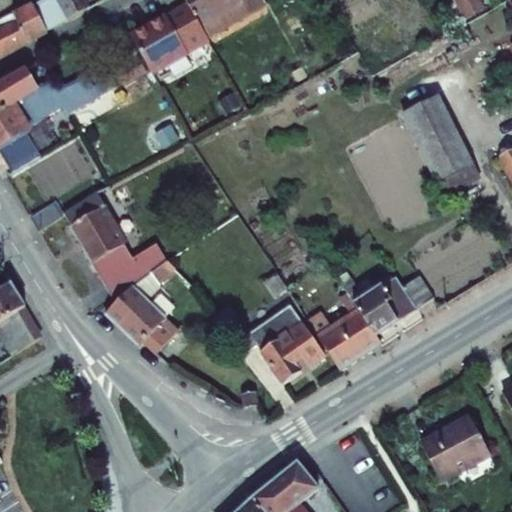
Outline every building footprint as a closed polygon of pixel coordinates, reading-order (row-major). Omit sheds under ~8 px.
[(45,0),(36,0),(22,8),(32,26),(53,14),(45,0)] [(45,0),(53,14),(73,3),(71,0),(45,0)] [(185,0),(170,0),(124,23),(144,61),(202,30),(194,16),(185,0)] [(185,0),(194,16),(225,0),(185,0)] [(0,43),(32,26),(22,8),(0,20),(0,43)] [(511,34),(503,39),(511,56),(511,34)] [(114,83),(106,61),(87,72),(97,92),(114,83)] [(0,102),(32,86),(20,66),(0,76),(0,102)] [(32,86),(0,102),(0,157),(6,168),(35,151),(22,128),(26,126),(24,121),(60,102),(65,110),(97,92),(87,72),(56,90),(48,77),(32,86)] [(438,82),(400,102),(443,182),(480,163),(438,82)] [(511,145),(496,156),(511,182),(511,145)] [(93,191),(54,212),(106,296),(126,284),(142,272),(162,259),(154,246),(133,262),(93,191)] [(44,196),(24,207),(34,223),(54,212),(44,196)] [(162,259),(142,272),(152,280),(168,264),(162,259)] [(274,267),(262,274),(272,291),(285,284),(274,267)] [(348,301),(366,330),(411,303),(401,286),(393,273),(348,301)] [(418,275),(401,286),(411,303),(430,292),(418,275)] [(92,307),(129,339),(134,334),(148,347),(168,324),(126,284),(92,307)] [(9,311),(12,309),(0,288),(0,352),(0,354),(25,337),(9,311)] [(347,315),(314,335),(333,367),(374,343),(366,330),(348,301),(340,289),(332,294),(347,315)] [(223,303),(205,316),(234,352),(254,339),(280,379),(318,354),(284,301),(241,328),(223,303)] [(232,387),(234,401),(245,400),(246,387),(232,387)] [(511,388),(500,396),(511,416),(511,388)] [(467,417),(417,447),(439,482),(488,452),(467,417)] [(288,462),(244,499),(255,511),(291,511),(287,507),(309,489),(288,462)] [(255,511),(244,499),(226,511),(255,511)] [(341,511),(333,501),(325,507),(329,511),(341,511)]
